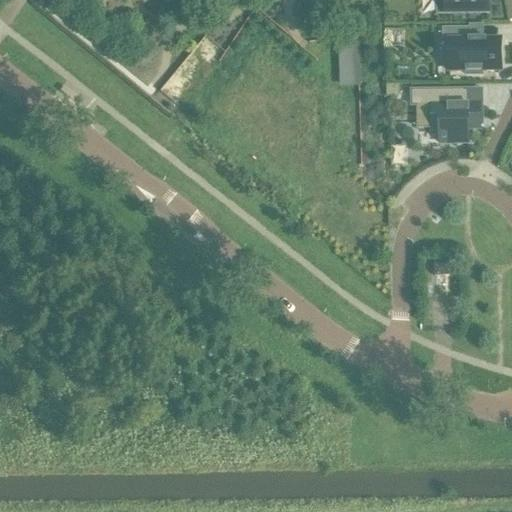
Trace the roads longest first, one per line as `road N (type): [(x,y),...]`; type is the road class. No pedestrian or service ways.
road 1 (secondary): [(386,370),(336,340),(181,208),(0,71)]
road 2 (residential): [(471,187),(436,194),(406,230),(398,331),(386,370)]
road 3 (secondary): [(511,414),(386,370)]
